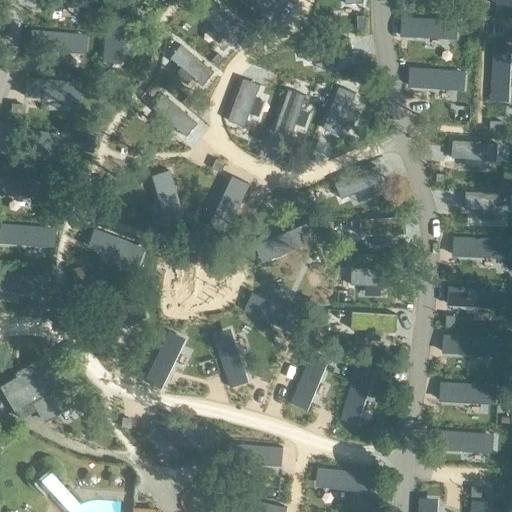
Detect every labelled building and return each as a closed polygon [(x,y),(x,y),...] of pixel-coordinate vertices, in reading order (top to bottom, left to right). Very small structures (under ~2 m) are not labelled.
[(216,0),(205,13),(237,43),(249,30),(216,0)] [(262,0),(271,8),(279,0),(262,0)] [(106,7),(102,64),(121,65),(126,9),(106,7)] [(461,19),(404,15),(403,34),(459,39),(461,19)] [(88,32),(31,27),(30,47),(86,52),(88,32)] [(307,41),(310,58),(353,54),(351,36),(307,41)] [(511,43),(496,43),(494,100),(511,100),(511,43)] [(214,73),(179,45),(169,59),(204,87),(214,73)] [(410,68),(409,88),(465,90),(467,71),(410,68)] [(83,82),(26,77),(25,97),(81,101),(83,82)] [(262,87),(245,81),(229,122),(246,128),(262,87)] [(357,94),(340,88),(324,129),(341,135),(357,94)] [(307,97),(290,91),(275,132),(291,139),(307,97)] [(168,92),(156,105),(188,135),(200,122),(168,92)] [(67,132),(10,126),(8,146),(64,152),(67,132)] [(243,140),(251,146),(262,132),(254,126),(243,140)] [(454,142),(453,159),(497,161),(498,144),(454,142)] [(336,183),(343,199),(383,183),(377,166),(336,183)] [(186,222),(167,168),(149,174),(167,228),(186,222)] [(233,173),(209,225),(227,233),(251,181),(233,173)] [(43,179),(0,174),(0,193),(40,198),(43,179)] [(467,189),(467,207),(510,209),(511,191),(467,189)] [(362,220),(362,238),(406,236),(406,218),(362,220)] [(56,228),(0,221),(0,241),(54,247),(56,228)] [(304,223),(252,247),(261,265),(312,241),(304,223)] [(147,245),(93,226),(87,244),(140,264),(147,245)] [(466,238),(465,256),(509,258),(510,240),(466,238)] [(78,293),(87,290),(81,267),(71,269),(78,293)] [(353,269),(352,286),(396,288),(397,271),(353,269)] [(48,277),(0,271),(0,291),(45,296),(48,277)] [(450,287),(449,307),(505,310),(507,291),(450,287)] [(307,313),(254,293),(247,312),(300,331),(307,313)] [(141,297),(88,317),(95,335),(148,315),(141,297)] [(356,311),(355,328),(399,330),(400,313),(356,311)] [(168,328),(144,380),(163,388),(186,336),(168,328)] [(253,382),(235,328),(216,335),(235,388),(253,382)] [(501,339),(444,335),(443,355),(499,358),(501,339)] [(313,350),(293,403),(312,410),(331,357),(313,350)] [(44,423),(74,404),(44,355),(14,374),(16,377),(0,386),(0,388),(19,420),(36,410),(44,423)] [(357,365),(339,419),(358,425),(376,372),(357,365)] [(502,387),(445,383),(444,403),(500,407),(502,387)] [(209,424),(152,419),(150,439),(207,445),(209,424)] [(494,432),(438,429),(437,448),(493,452),(494,432)] [(286,447),(229,443),(228,462),(284,467),(286,447)] [(376,474),(319,467),(317,487),(373,493),(376,474)] [(286,511),(288,505),(232,494),(229,511),(286,511)] [(438,511),(439,497),(419,496),(418,511),(438,511)] [(491,511),(492,500),(471,499),(470,511),(491,511)]
